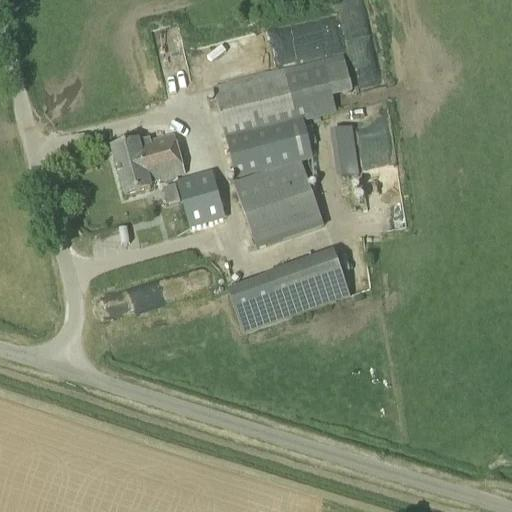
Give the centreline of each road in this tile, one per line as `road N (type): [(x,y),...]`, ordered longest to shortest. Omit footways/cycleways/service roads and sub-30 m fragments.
road 1 (unclassified): [(511,507),(62,365)]
road 2 (unclassified): [(62,365),(75,301),(0,23)]
